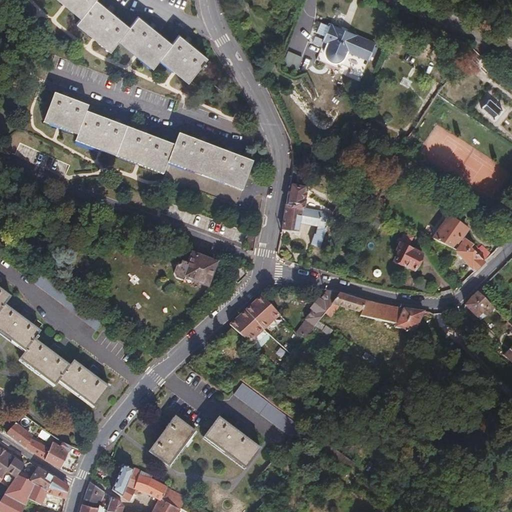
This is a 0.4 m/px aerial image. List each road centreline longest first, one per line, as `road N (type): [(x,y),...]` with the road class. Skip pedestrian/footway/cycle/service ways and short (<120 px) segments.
road 1 (tertiary): [(263,270),(279,164),(275,137),(208,0)]
road 2 (tertiary): [(77,486),(126,408),(263,270)]
road 3 (residential): [(263,270),(439,308),(470,289),(511,244)]
road 4 (residential): [(511,48),(400,0)]
